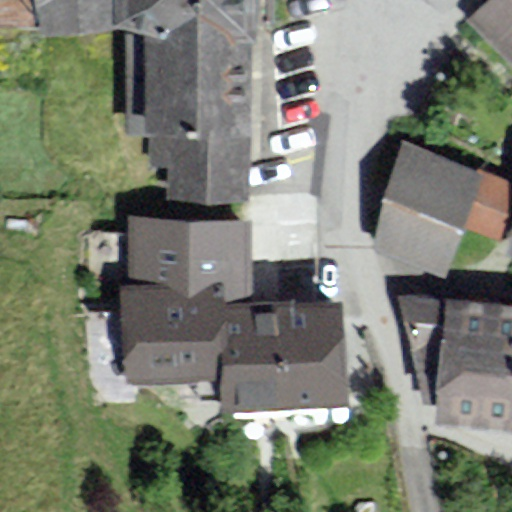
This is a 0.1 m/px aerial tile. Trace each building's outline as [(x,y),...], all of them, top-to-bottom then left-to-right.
[(0,0),(0,20),(16,20),(15,0),(0,0)] [(172,115),(173,180),(245,177),(246,115),(261,115),(261,0),(150,0),(154,115),(172,115)] [(511,0),(483,0),(477,6),(511,43),(511,0)] [(410,147),(377,235),(448,261),(480,173),(410,147)] [(244,206),(137,205),(136,275),(125,278),(130,367),(223,355),(226,387),(342,375),(333,285),(245,295),(244,206)] [(511,299),(458,293),(446,395),(511,402),(511,299)]
